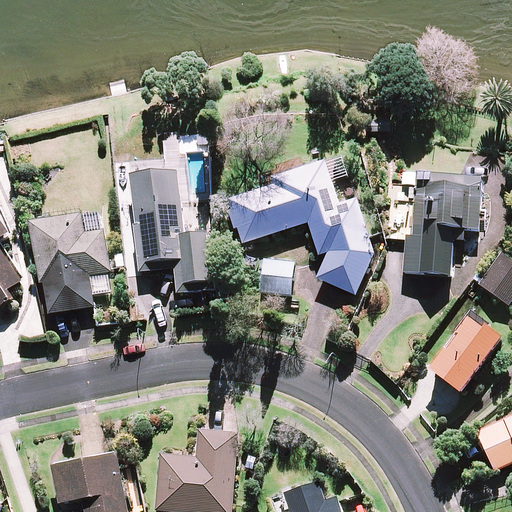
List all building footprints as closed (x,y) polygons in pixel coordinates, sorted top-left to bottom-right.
[(356,297),(376,252),(358,200),(339,206),(326,163),(265,181),(267,189),(230,200),(244,245),(309,225),(319,256),(329,253),(317,281),(356,297)] [(183,235),(179,174),(132,177),(139,273),(176,271),(177,294),(213,292),(208,233),(183,235)] [(419,176),(418,189),(414,239),(407,239),(404,274),(451,278),(454,242),(465,243),(466,231),(479,232),(483,181),(419,176)] [(416,188),(388,187),(388,201),(415,202),(416,188)] [(0,311),(16,302),(9,291),(24,282),(0,244),(14,236),(0,212),(0,311)] [(89,236),(86,218),(35,225),(43,285),(46,284),(51,315),(95,309),(90,278),(112,275),(106,233),(89,236)] [(511,302),(511,262),(501,255),(480,286),(509,307),(511,302)] [(296,263),(263,260),(260,293),(293,296),(296,263)] [(503,340),(473,316),(431,371),(462,394),(503,340)] [(511,464),(511,418),(478,434),(495,472),(511,464)] [(232,511),(238,436),(200,433),(198,459),(161,456),(157,511),(232,511)] [(128,511),(120,456),(55,466),(61,505),(85,501),(86,511),(128,511)] [(326,504),(320,484),(286,495),(291,511),(348,511),(344,498),(326,504)]
